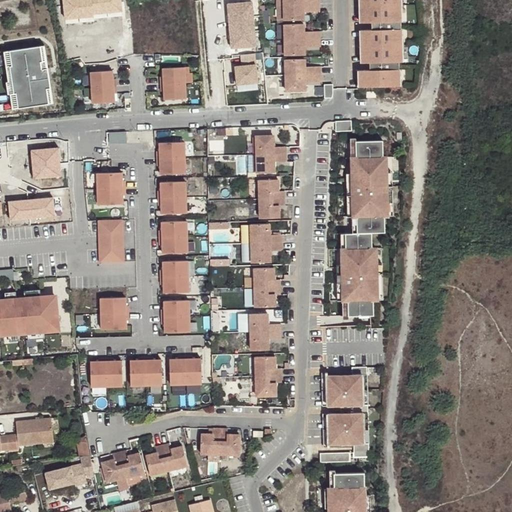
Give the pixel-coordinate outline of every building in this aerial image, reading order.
[(65,0),(66,17),(81,17),(79,0),(65,0)] [(79,0),(81,17),(95,16),(95,13),(94,0),(79,0)] [(94,0),(95,13),(109,13),(108,0),(94,0)] [(122,0),(108,0),(109,13),(123,12),(122,0)] [(398,61),(401,61),(399,21),(398,0),(362,0),(363,22),(369,22),(370,30),(363,30),(365,62),(368,62),(369,69),(362,70),(363,86),(399,84),(398,61)] [(251,3),(227,4),(228,19),(252,18),(251,3)] [(289,21),(308,21),(308,13),(308,5),(289,6),(289,21)] [(252,18),(228,19),(229,34),(253,32),(252,18)] [(289,40),(308,40),(308,32),(308,25),(289,25),(289,40)] [(253,32),(229,34),(230,48),(254,47),(253,32)] [(289,56),(308,56),(308,48),(308,40),(289,40),(289,56)] [(35,43),(8,47),(10,62),(8,62),(12,90),(14,89),(16,104),(43,101),(35,43)] [(39,43),(35,43),(43,101),(46,100),(39,43)] [(10,62),(8,47),(3,47),(7,78),(5,78),(7,90),(8,90),(10,105),(16,104),(14,89),(12,90),(8,62),(10,62)] [(236,67),(237,85),(258,83),(255,54),(239,55),(239,58),(240,66),(236,67)] [(308,75),(308,67),(308,59),(289,59),(289,75),(308,75)] [(161,77),(162,84),(186,83),(194,83),(193,73),(190,73),(190,67),(164,68),(164,77),(161,77)] [(114,70),(92,72),(93,87),(117,86),(117,79),(114,79),(114,75),(114,70)] [(289,90),(308,90),(308,82),(308,75),(289,75),(289,90)] [(186,83),(162,84),(162,91),(165,91),(165,100),(187,99),(186,83)] [(333,85),(325,85),(325,95),(325,98),(332,98),(333,96),(333,85)] [(117,86),(93,87),(94,103),(115,102),(115,93),(118,93),(117,86)] [(354,129),(353,119),(343,120),(343,130),(354,129)] [(127,133),(110,133),(110,143),(127,143),(127,133)] [(271,154),(286,153),(285,146),(273,147),(272,135),(255,136),(256,154),(271,154)] [(385,139),(358,140),(359,157),(354,157),(355,179),(355,186),(348,187),(348,195),(350,195),(355,195),(356,216),(360,215),(366,215),(367,231),(361,231),(361,232),(350,232),(350,248),(344,248),(345,266),(345,274),(338,274),(338,282),(340,282),(345,282),(346,300),(351,299),(351,315),(377,314),(377,299),(381,299),(380,262),(380,247),(375,247),(375,231),(388,231),(387,215),(391,215),(389,156),(386,156),(385,139)] [(184,161),(184,145),(159,146),(159,155),(156,155),(156,162),(184,161)] [(58,148),(31,150),(32,167),(60,164),(58,148)] [(286,161),(286,153),(271,154),(256,154),(256,173),(273,172),(273,161),(286,161)] [(184,161),(156,162),(157,169),(160,169),(160,178),(185,177),(184,161)] [(60,164),(32,167),(33,179),(61,177),(60,164)] [(97,177),(97,193),(125,192),(125,185),(122,185),(122,176),(97,177)] [(270,198),(284,198),(284,190),(278,191),(278,179),(259,179),(259,198),(270,198)] [(185,185),(160,186),(161,194),(158,195),(158,202),(186,201),(185,185)] [(97,193),(98,209),(123,208),(122,199),(125,199),(125,192),(97,193)] [(52,198),(27,200),(29,219),(54,216),(52,198)] [(285,205),(284,198),(270,198),(259,198),(260,218),(279,217),(278,205),(285,205)] [(27,200),(8,202),(10,220),(29,219),(27,200)] [(186,201),(158,202),(158,209),(161,209),(161,217),(186,216),(186,201)] [(269,234),(269,223),(248,224),(249,243),(269,242),(282,242),(282,234),(269,234)] [(98,225),(99,238),(123,237),(123,224),(98,225)] [(187,224),(162,225),(162,234),(159,234),(159,241),(187,240),(187,224)] [(123,237),(99,238),(99,243),(99,253),(124,252),(123,242),(123,237)] [(187,240),(159,241),(160,248),(163,248),(163,257),(188,256),(187,240)] [(283,250),(282,242),(269,242),(249,243),(249,262),(270,261),(270,250),(283,250)] [(99,253),(100,267),(124,266),(124,252),(99,253)] [(188,264),(163,265),(163,274),(160,274),(161,281),(189,280),(188,264)] [(254,267),(255,287),(269,287),(280,286),(280,279),(274,279),(274,267),(254,267)] [(10,269),(0,270),(0,280),(11,279),(10,269)] [(189,280),(161,281),(161,288),(164,288),(164,296),(189,296),(189,280)] [(281,293),(280,286),(269,287),(255,287),(255,306),(275,306),(274,294),(281,293)] [(255,287),(247,287),(247,307),(255,306),(255,287)] [(23,291),(24,297),(40,296),(39,289),(23,291)] [(40,296),(0,299),(0,335),(43,331),(43,328),(58,326),(56,298),(40,300),(40,296)] [(101,302),(102,318),(130,317),(129,310),(126,310),(126,301),(101,302)] [(190,304),(165,305),(165,313),(162,313),(162,320),(190,319),(190,304)] [(251,331),(281,330),(281,323),(268,324),(268,312),(250,313),(251,331)] [(251,331),(250,313),(239,313),(239,332),(251,331)] [(102,318),(102,334),(127,333),(127,324),(130,324),(130,317),(102,318)] [(190,319),(162,320),(162,328),(165,327),(166,336),(191,335),(190,319)] [(43,331),(26,333),(26,340),(44,338),(44,334),(59,333),(58,326),(43,328),(43,331)] [(281,338),(281,330),(251,331),(252,350),(269,349),(268,338),(281,338)] [(268,375),(282,375),(281,368),(275,368),(275,355),(256,356),(256,376),(268,375)] [(187,387),(186,359),(179,360),(179,363),(171,363),(172,388),(187,387)] [(203,387),(202,362),(194,362),(193,359),(186,359),(187,387),(203,387)] [(148,389),(147,361),(140,361),(140,364),(131,364),(132,389),(148,389)] [(163,388),(163,363),(154,364),(154,361),(147,361),(148,389),(163,388)] [(108,390),(107,362),(100,363),(100,366),(92,366),(92,391),(108,390)] [(124,390),(123,365),(114,365),(114,362),(107,362),(108,390),(124,390)] [(363,389),(362,373),(352,373),(328,374),(327,374),(328,390),(328,405),(353,405),(363,404),(363,389)] [(268,375),(256,376),(257,395),(276,394),(276,382),(282,382),(282,375),(268,375)] [(353,412),(329,413),(329,428),(330,444),(354,443),(364,443),(364,427),(363,412),(353,412)] [(9,434),(10,450),(19,449),(18,445),(54,441),(52,418),(16,421),(17,433),(9,434)] [(220,453),(221,428),(213,427),(213,434),(201,433),(200,452),(220,453)] [(228,428),(221,428),(220,453),(239,454),(240,435),(228,434),(228,428)] [(0,450),(10,450),(9,434),(0,435),(0,450)] [(364,443),(354,443),(355,456),(370,456),(369,442),(364,443)] [(163,445),(169,470),(188,465),(183,446),(171,449),(170,443),(163,445)] [(150,474),(169,470),(163,445),(156,447),(157,453),(146,456),(150,474)] [(119,451),(125,476),(144,471),(140,453),(128,456),(126,449),(119,451)] [(107,481),(125,476),(119,451),(112,453),(114,459),(102,462),(107,481)] [(317,462),(350,461),(349,451),(316,452),(316,454),(317,462)] [(86,478),(94,476),(90,455),(81,456),(82,463),(45,471),(49,487),(75,482),(86,479),(86,478)] [(364,473),(334,474),(335,488),(329,488),(328,488),(328,498),(330,498),(330,509),(332,508),(343,508),(343,511),(364,511),(364,495),(364,473)] [(7,491),(0,493),(0,511),(8,511),(12,511),(10,503),(27,498),(24,484),(6,488),(7,491)] [(195,497),(197,503),(204,501),(202,495),(195,497)] [(191,511),(214,511),(211,499),(204,501),(197,503),(190,505),(191,511)] [(178,511),(175,500),(152,505),(154,511),(178,511)] [(115,506),(116,511),(126,511),(140,509),(138,501),(132,502),(115,506)]
